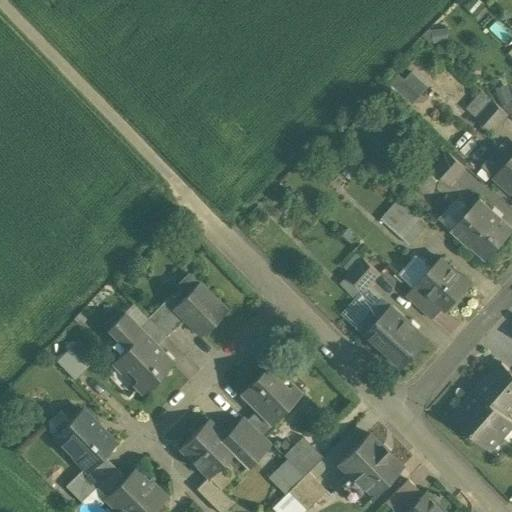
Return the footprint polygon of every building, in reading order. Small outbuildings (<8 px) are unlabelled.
[(483,91),(468,108),(478,117),(493,100),(483,91)] [(478,117),(477,117),(492,131),(508,113),(494,100),(493,100),(478,117)] [(511,147),(507,153),(500,147),(483,165),(495,175),(511,156),(511,147)] [(440,166),(457,182),(469,169),(452,153),(440,166)] [(511,156),(495,175),(511,190),(511,156)] [(379,197),(364,183),(354,195),(369,209),(379,197)] [(400,198),(382,219),(392,228),(410,208),(400,198)] [(511,229),(479,199),(453,228),(472,246),(473,244),(489,258),(511,232),(511,229)] [(410,208),(392,228),(410,244),(428,224),(410,208)] [(418,255),(401,274),(414,287),(418,283),(431,268),(418,255)] [(380,272),(364,257),(348,275),(364,290),(380,272)] [(471,284),(441,257),(431,268),(418,283),(444,307),(447,310),(471,284)] [(185,322),(201,337),(231,306),(204,278),(174,305),(171,308),(185,322)] [(444,307),(418,283),(414,287),(407,295),(433,319),(444,307)] [(171,308),(174,305),(169,299),(149,318),(166,336),(168,338),(185,322),(171,308)] [(427,338),(392,307),(381,319),(367,334),(402,366),(427,338)] [(372,312),(359,326),(367,334),(381,319),(372,312)] [(124,313),(109,328),(127,346),(141,333),(138,330),(138,329),(139,328),(124,313)] [(166,336),(149,318),(139,328),(138,330),(141,333),(142,331),(156,345),(166,336)] [(156,345),(142,331),(141,333),(127,346),(112,361),(122,371),(126,367),(137,378),(133,382),(143,392),(173,363),(156,345)] [(68,349),(87,368),(97,358),(79,339),(68,349)] [(87,368),(68,349),(56,361),(74,379),(87,368)] [(270,362),(240,391),(258,409),(271,423),(272,422),(301,393),(270,362)] [(511,370),(503,362),(478,389),(506,414),(511,408),(511,370)] [(511,419),(506,414),(478,389),(454,416),(491,449),(511,425),(511,419)] [(116,442),(82,408),(54,435),(84,467),(87,470),(103,454),(116,442)] [(271,423),(258,409),(248,418),(265,435),(275,425),(272,422),(271,423)] [(248,418),(245,415),(225,435),(237,448),(235,450),(248,464),(271,442),(265,435),(248,418)] [(225,435),(208,418),(179,447),(208,476),(209,476),(222,464),(235,450),(237,448),(225,435)] [(368,432),(338,462),(354,478),(372,496),(372,497),(402,467),(368,432)] [(323,457),(303,436),(283,455),(304,475),(308,471),(323,457)] [(103,454),(87,470),(84,467),(66,485),(81,501),(96,487),(116,467),(103,454)] [(304,475),(283,455),(265,473),(285,494),(288,491),(304,475)] [(222,464),(209,476),(219,486),(232,474),(222,464)] [(116,467),(96,487),(106,497),(126,477),(116,467)] [(106,497),(120,511),(150,511),(164,499),(134,469),(126,477),(106,497)] [(304,475),(288,491),(307,510),(327,490),(308,471),(304,475)] [(209,476),(208,476),(196,488),(220,511),(223,511),(234,501),(219,486),(209,476)] [(372,496),(354,478),(346,486),(364,504),(372,496)] [(408,479),(386,501),(396,511),(405,511),(423,494),(408,479)] [(444,511),(425,493),(405,511),(444,511)]
